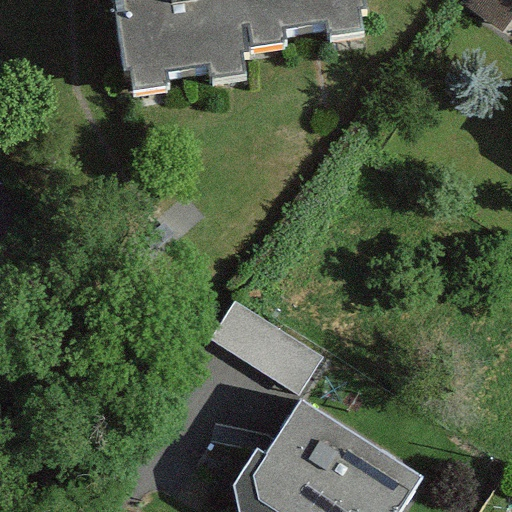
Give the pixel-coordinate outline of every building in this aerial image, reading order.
[(240,0),(115,0),(129,95),(166,89),(164,75),(207,69),(209,81),(252,74),(249,51),(240,0)] [(360,0),(240,0),(249,51),(282,46),(280,32),(327,25),(329,40),(365,35),(360,0)] [(511,12),(511,0),(465,0),(503,25),(511,12)] [(0,353),(36,304),(0,278),(0,353)] [(323,353),(235,300),(212,338),(300,391),(323,353)] [(400,511),(421,481),(301,405),(267,458),(258,452),(236,487),(239,511),(400,511)]
